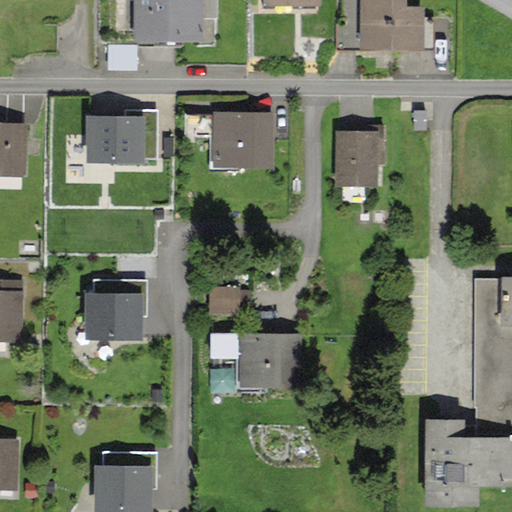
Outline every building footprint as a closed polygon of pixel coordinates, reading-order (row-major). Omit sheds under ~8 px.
[(135,3),(135,49),(203,50),(203,19),(219,19),(218,0),(128,0),(128,3),(135,3)] [(269,0),(269,11),(321,12),(321,0),(269,0)] [(406,3),(361,2),(361,55),(424,56),(425,15),(406,14),(406,3)] [(25,55),(58,57),(59,26),(26,25),(25,55)] [(427,114),(415,113),(415,135),(427,135),(427,114)] [(126,114),(126,124),(137,123),(138,162),(158,162),(158,114),(126,114)] [(273,116),(214,116),(214,171),(273,171),(273,116)] [(126,124),(89,124),(90,170),(138,169),(138,162),(137,123),(126,124)] [(0,179),(28,181),(30,129),(0,127),(0,179)] [(379,191),(380,133),(336,132),(335,191),(379,191)] [(209,277),(209,317),(240,317),(240,277),(209,277)] [(0,345),(20,347),(24,283),(0,282),(0,345)] [(93,283),(92,299),(143,300),(149,300),(150,284),(93,283)] [(511,284),(479,284),(478,438),(511,438),(511,284)] [(92,299),(86,299),(85,346),(142,347),(143,300),(92,299)] [(302,338),(239,335),(236,392),(299,395),(302,338)] [(511,438),(478,438),(466,438),(466,422),(431,422),(430,503),(476,504),(477,483),(511,483),(511,438)] [(0,491),(19,491),(19,444),(0,443),(0,491)] [(103,455),(103,474),(153,475),(158,475),(158,456),(103,455)] [(103,474),(95,474),(94,511),(152,511),(153,475),(103,474)]
